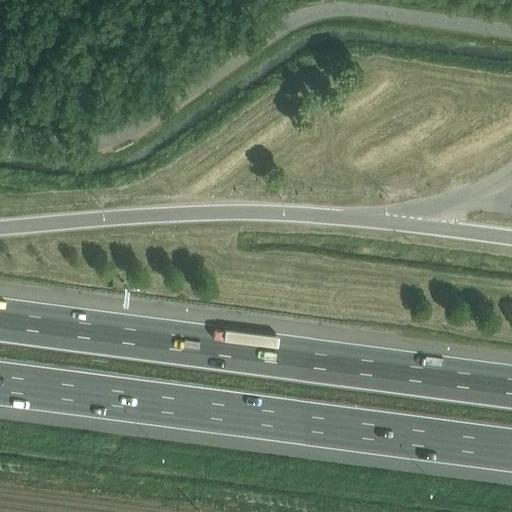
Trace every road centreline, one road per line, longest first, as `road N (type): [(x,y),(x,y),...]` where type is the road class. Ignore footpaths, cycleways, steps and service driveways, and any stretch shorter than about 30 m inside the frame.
road 1 (motorway): [(0,384),(511,451)]
road 2 (motorway): [(511,386),(0,320)]
road 3 (motorway): [(511,239),(263,213),(0,229)]
